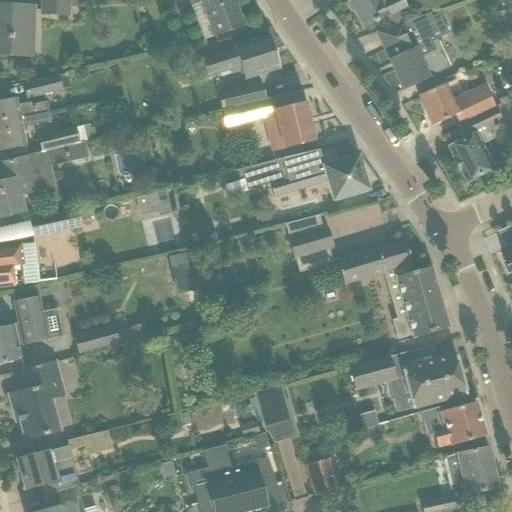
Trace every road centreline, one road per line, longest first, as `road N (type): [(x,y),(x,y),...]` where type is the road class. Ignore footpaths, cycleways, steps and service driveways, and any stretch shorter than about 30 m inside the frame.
road 1 (unclassified): [(443,233),(272,0)]
road 2 (unclassified): [(511,430),(481,316),(443,233)]
